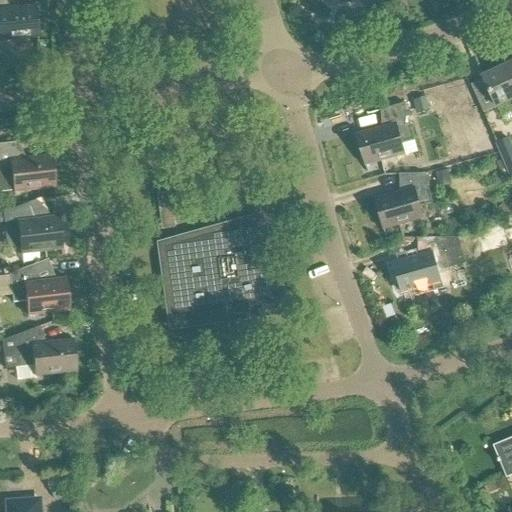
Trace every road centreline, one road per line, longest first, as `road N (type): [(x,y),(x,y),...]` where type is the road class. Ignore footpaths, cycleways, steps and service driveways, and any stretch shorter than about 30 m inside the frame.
road 1 (residential): [(77,92),(119,422)]
road 2 (residential): [(410,455),(181,458),(152,434),(148,418)]
road 3 (residential): [(379,382),(299,113)]
road 4 (unclassified): [(288,77),(384,54),(511,8)]
road 5 (residential): [(148,418),(379,382)]
road 6 (unclassified): [(77,92),(288,77)]
road 7 (residential): [(379,382),(511,338)]
